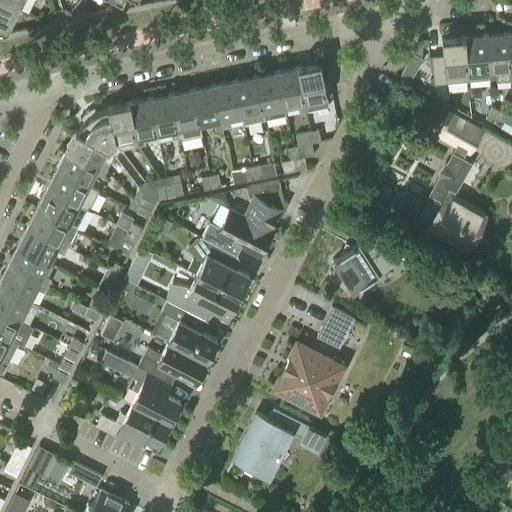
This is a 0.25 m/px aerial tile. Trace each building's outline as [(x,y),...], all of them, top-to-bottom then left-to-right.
[(0,0),(17,9),(22,0),(0,0)] [(17,9),(0,0),(0,33),(6,32),(17,9)] [(511,80),(510,77),(506,31),(484,33),(489,77),(496,77),(496,81),(511,80)] [(484,33),(463,35),(467,80),(489,77),(484,33)] [(467,80),(463,35),(441,37),(442,54),(430,55),(433,83),(467,80)] [(417,39),(413,47),(428,45),(428,38),(417,39)] [(327,97),(319,61),(297,65),(307,110),(328,106),(327,97)] [(307,110),(297,65),(276,70),(283,106),(297,103),(299,112),(307,110)] [(264,119),(272,117),(285,115),(283,106),(276,70),(255,74),(264,119)] [(234,79),(241,114),(243,123),(256,120),(257,121),(264,119),(255,74),(234,79)] [(234,79),(213,83),(222,128),(230,126),(228,117),(241,114),(234,79)] [(214,129),(222,128),(213,83),(191,88),(199,123),(212,120),(214,129)] [(191,88),(170,92),(180,137),(201,132),(199,123),(191,88)] [(170,92),(149,96),(157,132),(170,129),(172,138),(180,137),(170,92)] [(143,135),(157,132),(149,96),(128,101),(136,137),(137,146),(145,144),(143,135)] [(137,146),(136,137),(128,101),(106,105),(107,108),(114,141),(120,148),(130,147),(137,146)] [(485,117),(492,121),(499,109),(491,105),(485,117)] [(120,148),(114,141),(107,108),(96,111),(93,106),(86,111),(80,116),(84,121),(77,130),(108,145),(113,154),(120,148)] [(499,109),(492,121),(500,125),(506,114),(499,109)] [(461,148),(466,150),(468,151),(478,130),(444,113),(434,134),(456,145),(461,148)] [(75,129),(65,149),(106,169),(110,162),(113,154),(108,145),(77,130),(75,129)] [(318,129),(295,133),(297,145),(311,142),(320,140),(318,129)] [(297,145),(288,147),(290,159),(304,156),(313,154),(311,142),(297,145)] [(102,176),(106,169),(65,149),(55,168),(88,184),(94,172),(102,176)] [(472,162),(463,157),(458,154),(452,151),(446,162),(445,162),(437,176),(437,177),(431,188),(435,190),(418,220),(427,225),(467,248),(485,216),(468,207),(468,206),(445,193),(449,187),(455,191),(472,162)] [(281,161),(283,172),(306,167),(304,156),(290,159),(281,161)] [(251,166),(254,178),(276,174),(273,161),(260,164),(251,166)] [(243,168),(246,180),(254,178),(251,166),(243,168)] [(55,168),(46,187),(86,208),(96,189),(88,184),(55,168)] [(209,175),(212,187),(220,185),(218,173),(209,175)] [(209,175),(201,176),(204,189),(212,187),(209,175)] [(166,197),(174,195),(172,182),(170,176),(162,178),(164,184),(166,197)] [(166,197),(164,184),(162,178),(145,181),(150,187),(151,187),(155,186),(158,199),(166,197)] [(243,216),(242,218),(270,233),(271,229),(270,228),(277,213),(281,215),(288,202),(283,199),(279,179),(246,186),(248,194),(252,196),(243,215),(243,216)] [(151,187),(150,187),(145,181),(137,186),(143,193),(141,196),(154,203),(156,199),(158,199),(155,186),(151,187)] [(172,182),(174,195),(183,193),(180,181),(172,182)] [(139,200),(138,203),(151,209),(154,203),(141,196),(143,193),(137,186),(135,183),(133,188),(136,191),(133,197),(139,200)] [(68,223),(68,224),(76,228),(86,208),(46,187),(36,207),(68,223)] [(381,220),(386,209),(348,188),(343,199),(381,220)] [(229,207),(230,208),(223,191),(204,195),(229,207)] [(128,205),(135,209),(147,216),(151,209),(138,203),(139,200),(133,197),(132,197),(128,205)] [(67,246),(70,239),(76,228),(68,224),(68,223),(36,207),(26,226),(67,246)] [(243,215),(230,208),(229,207),(219,225),(209,220),(201,236),(226,249),(231,240),(259,254),(270,233),(242,218),(243,216),(243,215)] [(130,221),(126,229),(138,235),(142,227),(130,221)] [(63,253),(67,246),(26,226),(16,245),(49,261),(55,249),(63,253)] [(138,235),(126,229),(123,236),(134,242),(138,235)] [(387,263),(392,255),(376,231),(332,259),(352,289),(390,265),(387,263)] [(237,254),(226,249),(201,236),(199,235),(198,237),(201,238),(191,250),(202,260),(195,273),(238,295),(248,274),(232,266),(237,254)] [(16,245),(6,264),(47,285),(51,278),(43,274),(49,261),(16,245)] [(118,273),(122,265),(111,260),(107,267),(118,273)] [(143,268),(131,262),(124,277),(136,283),(143,268)] [(6,264),(0,276),(0,285),(29,300),(29,299),(35,288),(44,292),(47,285),(6,264)] [(114,281),(118,273),(107,267),(103,275),(114,281)] [(166,299),(188,310),(205,318),(210,307),(227,316),(238,295),(195,273),(188,287),(174,284),(170,299),(167,297),(166,298),(166,299)] [(0,285),(0,309),(28,323),(31,316),(32,317),(38,304),(29,299),(29,300),(0,285)] [(91,298),(87,306),(99,312),(103,304),(91,298)] [(188,310),(166,299),(166,298),(164,298),(159,299),(154,308),(157,317),(174,326),(168,339),(205,359),(216,338),(183,321),(188,310)] [(99,312),(87,306),(84,313),(95,319),(99,312)] [(316,335),(338,346),(353,317),(331,306),(316,335)] [(18,343),(23,345),(33,326),(28,323),(0,309),(0,333),(10,338),(18,343)] [(110,316),(107,323),(116,327),(119,320),(110,316)] [(18,343),(10,338),(0,333),(0,372),(2,373),(18,343)] [(72,336),(68,344),(79,350),(83,342),(72,336)] [(137,365),(160,377),(166,380),(172,369),(194,380),(205,359),(168,339),(161,353),(147,345),(137,365)] [(297,342),(291,354),(290,353),(279,375),(280,375),(274,386),(309,404),(307,407),(317,413),(343,362),(333,356),(331,360),(297,342)] [(52,376),(63,382),(79,350),(68,344),(52,376)] [(105,349),(100,360),(123,371),(128,360),(105,349)] [(445,360),(424,349),(421,355),(421,372),(427,375),(445,360)] [(56,364),(48,359),(43,370),(51,374),(56,364)] [(180,407),(179,404),(178,403),(180,400),(155,387),(160,377),(137,365),(128,360),(123,371),(136,378),(131,388),(137,391),(131,402),(169,422),(170,419),(174,418),(177,415),(179,411),(180,407)] [(167,424),(169,422),(131,402),(125,414),(120,411),(115,420),(101,413),(96,425),(128,441),(133,430),(158,443),(159,440),(163,439),(167,436),(168,433),(169,428),(167,424)] [(292,431),(301,436),(298,442),(317,451),(326,432),(308,424),(273,406),(267,417),(255,411),(231,457),(261,472),(292,431)] [(361,445),(370,433),(364,428),(349,433),(347,438),(361,445)] [(30,446),(18,440),(7,462),(19,468),(30,446)] [(337,454),(352,461),(358,447),(343,440),(337,454)] [(101,475),(73,460),(67,471),(96,485),(101,475)] [(15,476),(19,468),(7,462),(3,469),(15,476)] [(38,473),(27,468),(21,480),(32,486),(38,473)] [(87,503),(82,511),(122,511),(128,502),(100,487),(90,505),(87,503)]
